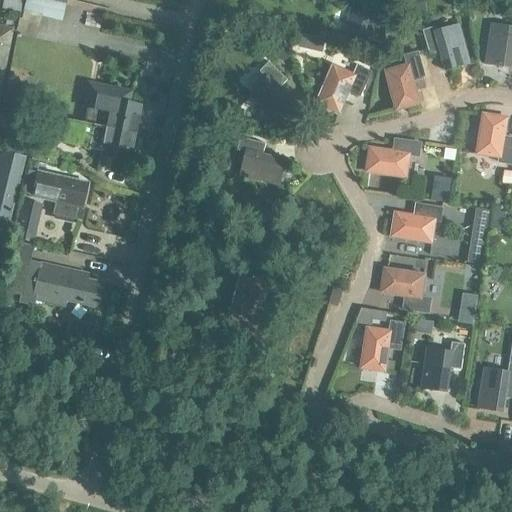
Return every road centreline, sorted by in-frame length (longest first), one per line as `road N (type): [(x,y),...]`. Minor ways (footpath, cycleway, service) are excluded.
road 1 (unclassified): [(91,493),(195,0)]
road 2 (unknown): [(319,404),(511,462)]
